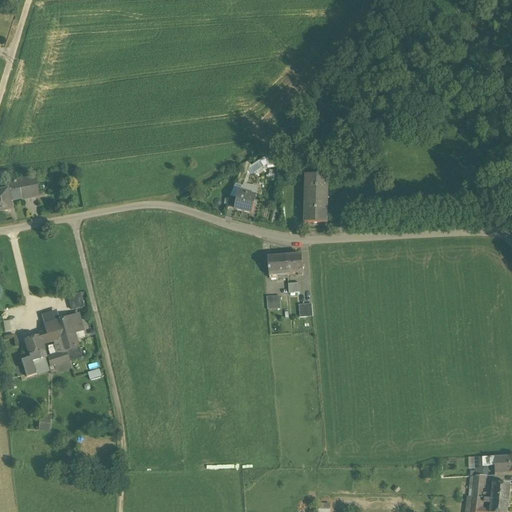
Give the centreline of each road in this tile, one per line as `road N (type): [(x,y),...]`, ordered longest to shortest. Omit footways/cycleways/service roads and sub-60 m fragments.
road 1 (residential): [(0,231),(155,203),(286,238),(504,232),(511,241)]
road 2 (track): [(389,0),(302,105),(260,143),(171,194),(169,205)]
road 3 (track): [(73,218),(120,430),(120,511)]
